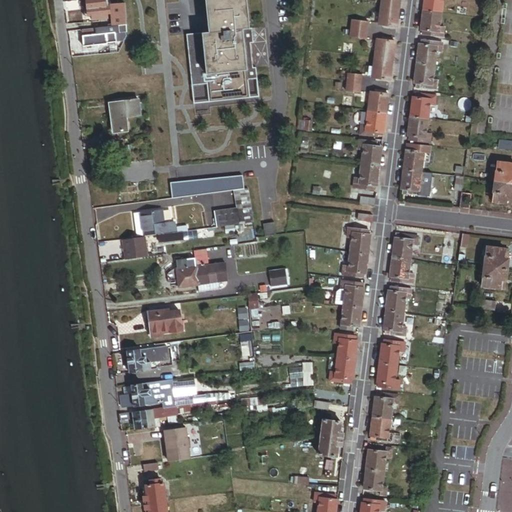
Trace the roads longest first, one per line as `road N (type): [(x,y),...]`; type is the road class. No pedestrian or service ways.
road 1 (residential): [(126,511),(57,0)]
road 2 (residential): [(387,210),(350,511)]
road 3 (residential): [(387,210),(413,0)]
road 4 (unknown): [(86,216),(232,196)]
road 5 (residential): [(511,226),(387,210)]
